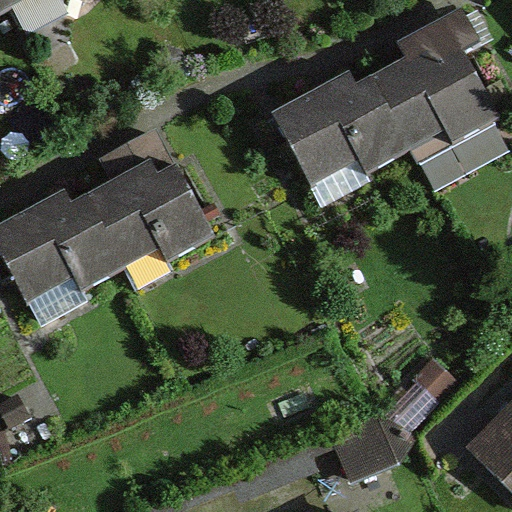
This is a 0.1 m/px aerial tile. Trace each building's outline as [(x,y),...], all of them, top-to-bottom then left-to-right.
[(0,0),(0,2),(9,20),(46,0),(51,0),(56,9),(72,0),(0,0)] [(0,24),(9,20),(0,2),(0,24)] [(435,56),(372,91),(409,158),(443,140),(450,152),(495,127),(460,62),(443,71),(435,56)] [(349,86),(283,121),(321,192),(357,172),(363,183),(409,158),(372,91),(356,99),(349,86)] [(153,178),(83,214),(120,284),(161,262),(167,273),(213,249),(178,184),(161,193),(153,178)] [(67,208),(0,242),(0,272),(23,316),(70,291),(78,306),(120,284),(83,214),(73,219),(67,208)] [(511,393),(457,451),(511,503),(511,393)]
